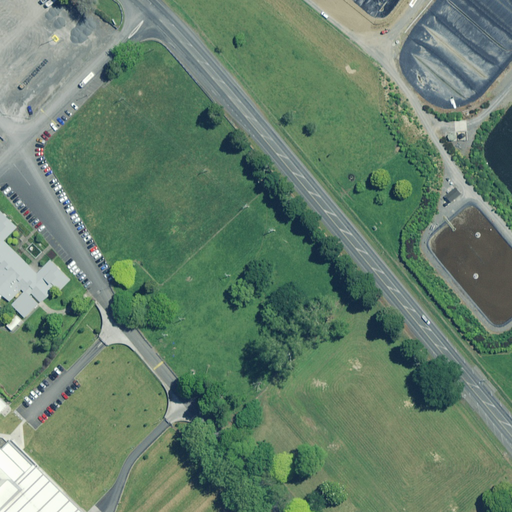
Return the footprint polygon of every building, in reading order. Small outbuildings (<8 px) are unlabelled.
[(27,231),(9,214),(0,223),(0,268),(1,270),(0,271),(0,285),(35,318),(75,277),(59,261),(45,275),(13,245),(27,231)] [(0,374),(9,365),(4,361),(0,365),(0,374)] [(26,405),(36,415),(43,408),(48,414),(58,405),(43,389),(26,405)] [(76,422),(59,406),(43,422),(60,438),(76,422)] [(0,511),(84,511),(12,439),(0,450),(0,511)]
